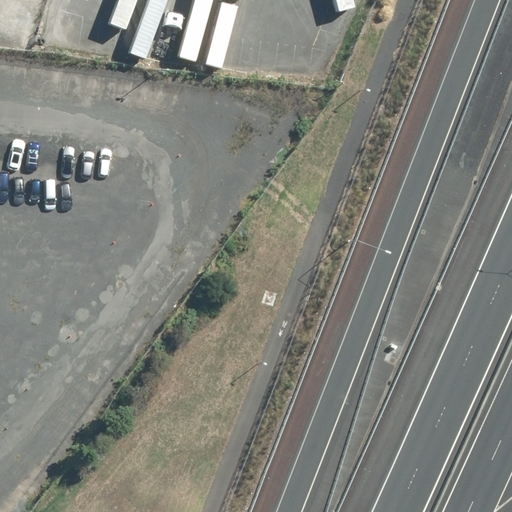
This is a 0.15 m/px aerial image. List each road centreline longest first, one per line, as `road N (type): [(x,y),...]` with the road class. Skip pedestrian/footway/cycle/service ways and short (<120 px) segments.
road 1 (motorway): [(289,511),(479,0)]
road 2 (unknown): [(0,433),(189,188),(193,169),(185,150),(166,137),(122,121),(0,104)]
road 3 (motorway): [(372,511),(511,204)]
road 4 (motorway): [(511,383),(452,511)]
